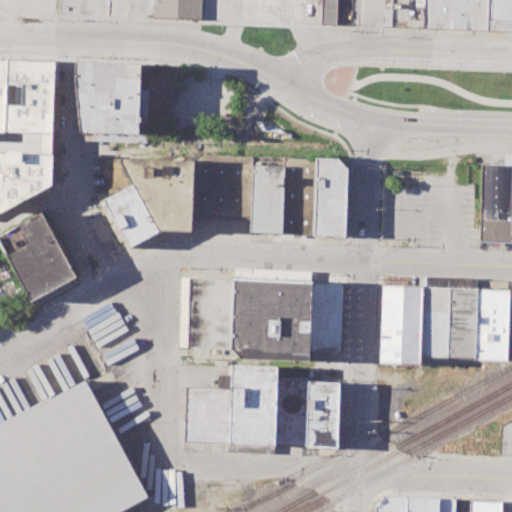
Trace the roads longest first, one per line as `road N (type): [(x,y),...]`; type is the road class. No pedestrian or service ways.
road 1 (residential): [(511,265),(187,258),(0,346)]
road 2 (residential): [(370,117),(353,511)]
road 3 (residential): [(511,477),(162,464)]
road 4 (tertiary): [(285,83),(201,47),(0,38)]
road 5 (residential): [(511,54),(349,48),(300,63),(285,83)]
road 6 (tertiary): [(511,127),(370,117),(285,83)]
road 7 (residential): [(165,263),(162,464)]
road 8 (residential): [(369,151),(511,148)]
